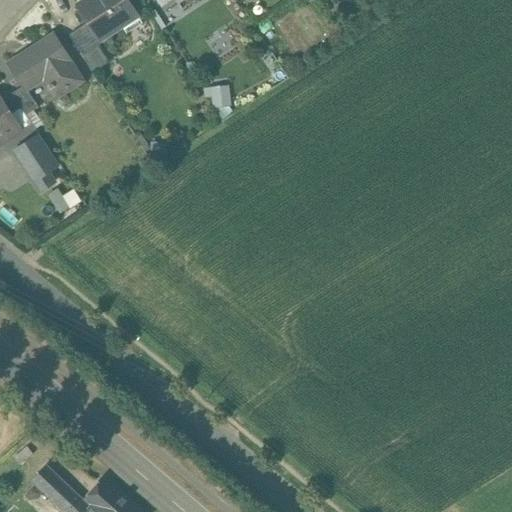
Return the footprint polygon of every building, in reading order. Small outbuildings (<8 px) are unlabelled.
[(128,0),(85,0),(78,5),(89,23),(101,41),(102,41),(139,17),(128,0)] [(103,43),(102,41),(101,41),(89,23),(70,35),(83,56),(97,47),(103,43)] [(53,35),(10,63),(24,86),(27,90),(44,79),(56,98),(83,81),(53,35)] [(97,47),(83,56),(94,72),(108,63),(97,47)] [(230,84),(209,85),(211,112),(231,111),(230,84)] [(27,90),(24,86),(13,94),(27,116),(39,108),(27,90)] [(0,96),(0,144),(22,130),(0,96)] [(36,136),(20,148),(33,167),(50,156),(36,136)] [(72,184),(47,197),(57,214),(81,201),(72,184)] [(79,511),(87,504),(47,466),(32,481),(64,511),(79,511)] [(138,511),(102,481),(86,498),(90,501),(101,511),(138,511)] [(87,504),(79,511),(101,511),(90,501),(87,504)]
